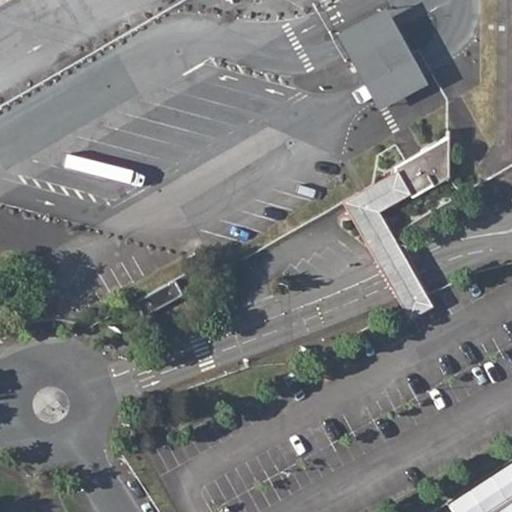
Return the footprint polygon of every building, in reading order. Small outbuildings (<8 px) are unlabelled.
[(357,54),(399,29),(384,3),(337,31),(370,89),(379,104),(427,76),(419,62),(412,52),(370,76),(357,54)] [(370,76),(412,52),(399,29),(357,54),(370,76)] [(442,136),(422,148),(425,155),(401,168),(402,181),(413,187),(428,178),(432,185),(445,177),(442,136)] [(401,168),(425,155),(422,148),(395,164),(394,186),(413,196),(432,185),(428,178),(413,187),(402,181),(401,168)] [(135,299),(143,315),(181,292),(172,277),(135,299)] [(511,511),(511,499),(493,511),(511,511)]
